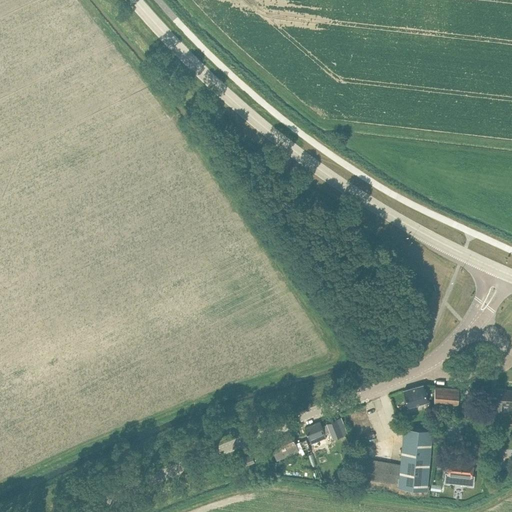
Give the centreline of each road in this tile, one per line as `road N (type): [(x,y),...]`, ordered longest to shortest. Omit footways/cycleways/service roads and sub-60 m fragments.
road 1 (secondary): [(133,0),(245,114),(314,167),(383,213),(505,272)]
road 2 (tertiary): [(97,511),(421,366)]
